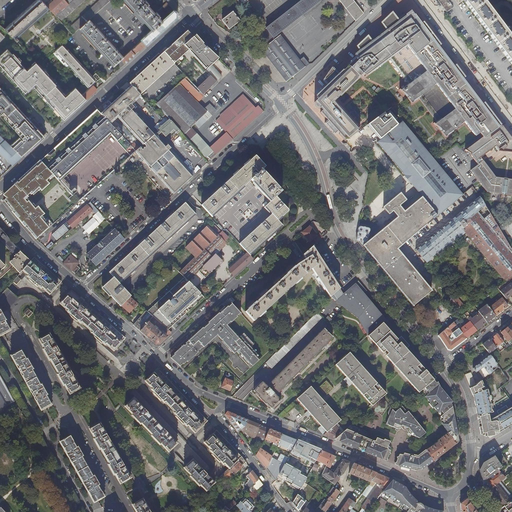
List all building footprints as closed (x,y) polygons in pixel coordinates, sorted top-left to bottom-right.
[(36,0),(5,29),(16,41),(17,39),(17,38),(33,23),(49,9),(47,6),(41,0),(36,0)] [(54,0),(47,6),(49,9),(55,16),(68,4),(64,0),(54,0)] [(55,16),(61,21),(84,0),(72,0),(68,4),(55,16)] [(99,0),(67,29),(72,35),(80,28),(89,19),(110,0),(99,0)] [(122,0),(134,13),(133,14),(143,24),(144,23),(152,32),(162,21),(160,19),(162,17),(156,12),(155,13),(149,6),(150,5),(145,0),(144,0),(144,1),(143,0),(122,0)] [(262,50),(287,82),(309,64),(304,58),(300,61),(280,36),(279,37),(277,35),(321,0),(339,0),(356,21),(364,13),(355,2),(353,0),(237,0),(241,6),(248,0),(302,0),(258,36),(266,46),(262,50)] [(404,0),(397,0),(403,10),(408,8),(404,0)] [(454,7),(448,0),(438,0),(447,12),(454,7)] [(511,37),(509,34),(483,0),(463,0),(496,44),(510,62),(511,64),(511,37)] [(176,13),(174,11),(162,21),(152,32),(143,40),(146,44),(176,17),(176,13)] [(399,67),(436,39),(422,22),(419,24),(410,11),(399,21),(391,13),(381,23),(385,30),(371,42),(367,36),(355,47),(358,50),(353,55),(355,59),(349,66),(359,77),(389,57),(399,67)] [(239,21),(232,12),(222,21),(229,30),(239,21)] [(89,19),(80,28),(89,39),(114,66),(121,59),(123,57),(109,41),(89,19)] [(165,54),(174,63),(189,48),(191,51),(209,68),(218,59),(196,36),(193,37),(186,31),(165,54)] [(482,137),(483,138),(500,125),(501,125),(485,104),(482,105),(481,106),(461,80),(463,79),(465,77),(456,66),(454,67),(453,68),(437,47),(438,46),(440,45),(441,45),(436,39),(399,67),(410,83),(410,84),(401,90),(400,89),(400,90),(406,95),(408,97),(407,98),(412,104),(414,102),(414,101),(419,98),(420,96),(430,109),(431,108),(432,109),(431,110),(439,121),(437,123),(435,124),(433,123),(433,124),(440,128),(442,131),(441,132),(445,137),(448,136),(447,135),(465,122),(476,136),(480,133),(482,137)] [(135,54),(146,44),(143,40),(131,50),(135,54)] [(62,44),(55,51),(68,65),(88,87),(95,80),(62,44)] [(454,67),(438,46),(437,47),(453,68),(454,67)] [(36,62),(27,70),(26,71),(24,69),(25,68),(20,62),(21,61),(13,53),(12,54),(8,49),(0,55),(0,64),(12,78),(25,92),(31,87),(30,86),(32,84),(33,85),(64,119),(86,99),(83,95),(75,87),(67,95),(68,96),(66,98),(63,94),(64,93),(49,76),(36,62)] [(125,63),(135,54),(131,50),(123,57),(121,59),(122,60),(125,63)] [(160,55),(158,53),(135,74),(137,76),(129,84),(132,87),(140,95),(174,64),(163,52),(160,55)] [(213,66),(208,71),(217,81),(222,76),(213,66)] [(325,123),(335,135),(336,135),(335,134),(339,131),(340,133),(340,134),(345,140),(346,139),(347,140),(360,130),(358,131),(357,130),(358,129),(342,111),(343,111),(342,110),(341,108),(339,107),(339,108),(334,102),(358,79),(358,78),(359,77),(349,66),(344,71),(343,70),(338,75),(332,68),(332,67),(323,80),(324,80),(329,85),(324,90),(324,89),(316,96),(318,99),(315,103),(316,102),(321,107),(323,110),(321,113),(326,119),(327,118),(329,121),(326,124),(325,123)] [(398,68),(410,84),(410,83),(399,67),(398,68)] [(131,104),(140,95),(132,87),(111,107),(102,115),(110,123),(118,116),(144,145),(140,149),(136,152),(136,151),(131,156),(117,168),(122,174),(134,163),(167,199),(168,199),(193,177),(183,166),(168,151),(171,148),(168,145),(165,147),(156,137),(161,132),(166,137),(173,130),(177,134),(177,133),(181,137),(183,135),(191,127),(198,120),(202,116),(205,120),(206,121),(216,111),(210,104),(206,108),(203,109),(197,103),(203,98),(203,95),(217,82),(209,73),(205,77),(207,79),(197,88),(187,77),(157,104),(163,112),(161,115),(163,118),(166,115),(169,119),(161,126),(161,125),(159,126),(160,127),(158,129),(159,130),(154,135),(131,110),(134,108),(131,104)] [(482,105),(463,79),(461,80),(481,106),(482,105)] [(28,152),(45,137),(31,121),(34,119),(31,116),(28,118),(17,106),(16,108),(9,100),(10,98),(11,100),(14,97),(11,94),(8,96),(7,95),(6,96),(0,90),(0,88),(1,88),(0,87),(0,84),(1,83),(0,81),(0,113),(1,112),(6,118),(5,119),(9,124),(19,135),(9,144),(21,156),(26,151),(28,152)] [(89,89),(83,95),(86,99),(97,89),(93,85),(89,89)] [(233,140),(264,112),(259,107),(256,109),(243,95),(215,120),(227,133),(233,140)] [(419,98),(437,123),(439,121),(431,110),(430,109),(420,96),(419,98)] [(152,108),(148,103),(144,107),(152,115),(156,111),(152,108)] [(131,145),(110,123),(102,115),(97,110),(41,161),(53,175),(61,183),(90,155),(88,152),(109,132),(131,156),(136,151),(135,150),(131,145)] [(368,125),(381,140),(398,125),(389,114),(386,116),(384,112),(368,125)] [(462,195),(463,194),(463,193),(462,194),(403,121),(399,125),(398,125),(381,140),(378,142),(390,158),(390,159),(392,161),(392,160),(413,185),(412,186),(419,194),(420,194),(422,197),(437,215),(438,216),(439,215),(438,215),(443,210),(444,211),(445,210),(444,210),(450,205),(450,206),(451,205),(450,205),(455,200),(456,201),(457,200),(456,200),(462,195),(462,196),(463,195),(462,195)] [(470,155),(475,161),(480,158),(495,146),(498,149),(498,151),(507,152),(507,151),(511,152),(511,151),(511,138),(507,132),(506,133),(500,125),(483,138),(482,137),(467,149),(465,150),(471,154),(470,155)] [(208,163),(217,155),(211,149),(191,127),(183,135),(208,163)] [(217,155),(233,140),(227,133),(211,149),(217,155)] [(0,172),(3,170),(0,167),(0,153),(13,166),(22,157),(21,156),(9,144),(0,135),(0,172)] [(193,177),(195,175),(176,155),(171,148),(168,151),(183,166),(193,177)] [(251,180),(262,170),(265,167),(256,156),(220,188),(202,205),(212,216),(236,193),(251,180)] [(482,161),(478,165),(470,170),(487,192),(511,195),(511,179),(495,177),(483,160),(482,161)] [(53,175),(41,161),(4,194),(7,197),(4,200),(36,239),(53,224),(37,205),(33,208),(26,200),(38,189),(41,192),(49,186),(46,183),(51,179),(50,178),(53,175)] [(271,201),(276,197),(282,192),(262,170),(251,180),(271,201)] [(369,228),(360,226),(359,227),(356,240),(362,246),(363,245),(378,264),(397,248),(437,215),(422,197),(421,197),(404,212),(399,206),(406,200),(400,193),(383,207),(389,214),(392,211),(397,217),(367,242),(368,238),(369,233),(369,232),(370,229),(369,228)] [(491,279),(497,288),(508,279),(511,276),(511,275),(511,250),(501,233),(498,227),(480,196),(417,249),(428,263),(465,232),(498,273),(491,279)] [(272,214),(278,220),(288,210),(276,197),(271,201),(265,207),(272,214)] [(511,203),(509,200),(499,207),(501,210),(511,203)] [(131,297),(131,296),(119,283),(122,281),(123,281),(196,214),(185,203),(110,272),(114,277),(103,287),(112,296),(121,306),(122,305),(131,297)] [(95,214),(98,211),(94,206),(91,209),(87,205),(67,222),(72,228),(92,211),(95,214)] [(215,216),(218,220),(225,213),(221,209),(215,216)] [(83,226),(89,234),(106,219),(99,211),(83,226)] [(247,253),(250,255),(282,225),(278,220),(272,214),(240,244),(247,253)] [(509,227),(505,222),(498,227),(501,233),(509,227)] [(179,271),(181,274),(185,277),(195,288),(222,261),(216,255),(213,258),(211,256),(225,242),(212,229),(208,225),(188,246),(175,258),(179,262),(177,264),(181,268),(179,271)] [(215,225),(212,229),(225,242),(229,238),(224,233),(223,234),(215,225)] [(309,226),(302,233),(310,242),(314,238),(317,242),(323,237),(319,233),(317,235),(309,226)] [(22,270),(30,261),(20,252),(12,241),(0,227),(0,240),(14,258),(9,263),(20,274),(22,270)] [(96,266),(125,239),(115,229),(87,255),(96,266)] [(213,258),(216,255),(227,244),(225,242),(211,256),(213,258)] [(315,244),(307,252),(303,255),(306,258),(301,262),(297,265),(295,267),(295,266),(293,268),(292,267),(288,270),(289,271),(287,273),(287,274),(280,280),(279,279),(275,282),(276,284),(267,292),(266,291),(262,294),(263,295),(256,302),(256,301),(254,303),(253,302),(249,306),(250,307),(248,309),(246,312),(250,316),(249,317),(250,318),(251,317),(254,321),(259,316),(260,317),(266,312),(265,311),(296,283),(296,284),(302,279),(301,278),(306,274),(308,273),(308,272),(312,269),(318,278),(317,278),(325,291),(326,290),(331,298),(333,296),(342,287),(315,244)] [(397,248),(378,264),(383,269),(413,306),(432,290),(416,271),(397,248)] [(428,263),(417,249),(416,249),(422,257),(423,257),(428,263)] [(253,259),(250,255),(247,253),(229,270),(234,276),(253,259)] [(71,255),(64,263),(72,271),(75,274),(80,268),(77,265),(79,262),(71,255)] [(61,281),(34,257),(30,261),(22,270),(28,275),(28,276),(30,279),(29,280),(38,287),(38,286),(41,289),(42,288),(50,294),(61,281)] [(195,298),(200,293),(195,288),(185,277),(148,312),(153,317),(162,324),(168,330),(173,326),(173,325),(178,320),(176,319),(181,314),(182,315),(197,301),(195,298)] [(342,287),(333,296),(336,301),(343,306),(344,308),(356,319),(368,335),(380,324),(383,322),(386,319),(363,293),(366,291),(357,282),(345,292),(342,287)] [(125,338),(71,290),(60,303),(68,310),(67,311),(70,314),(69,315),(77,322),(78,321),(81,323),(82,322),(92,332),(92,333),(94,335),(94,336),(102,343),(105,345),(106,344),(114,351),(115,349),(120,343),(123,341),(125,338)] [(464,307),(453,293),(446,299),(457,312),(464,307)] [(138,303),(131,297),(122,305),(130,312),(138,303)] [(502,298),(489,308),(495,316),(508,306),(506,304),(502,298)] [(237,352),(251,367),(261,359),(258,356),(259,355),(251,347),(254,344),(244,333),(239,337),(228,325),(231,321),(232,322),(241,314),(232,304),(231,303),(226,308),(225,307),(200,331),(200,332),(190,341),(190,340),(186,344),(187,344),(173,357),(181,367),(192,357),(193,358),(198,353),(197,352),(217,334),(235,354),(237,352)] [(486,305),(478,312),(479,313),(486,323),(495,316),(489,308),(486,305)] [(38,311),(33,306),(28,311),(33,315),(38,311)] [(0,336),(3,334),(11,330),(5,321),(6,320),(3,314),(0,309),(0,336)] [(148,312),(146,311),(134,325),(141,331),(149,322),(151,320),(153,317),(148,312)] [(277,352),(255,374),(263,382),(254,390),(259,396),(258,396),(265,404),(266,403),(271,408),(278,401),(279,402),(281,400),(276,395),(333,337),(329,334),(331,332),(326,326),(329,324),(317,312),(280,349),(277,352)] [(470,322),(476,331),(486,323),(479,313),(472,319),(471,317),(467,312),(464,314),(467,319),(470,322)] [(153,317),(151,320),(158,327),(159,327),(162,324),(153,317)] [(457,320),(453,322),(466,338),(476,331),(470,322),(463,328),(457,320)] [(149,322),(141,331),(156,344),(160,344),(167,338),(149,322)] [(433,380),(436,378),(432,374),(430,376),(406,348),(409,345),(404,339),(400,342),(398,339),(383,322),(380,324),(368,336),(383,353),(384,352),(386,350),(388,353),(386,354),(419,391),(423,389),(424,388),(433,380)] [(452,324),(438,336),(448,350),(450,350),(466,338),(453,322),(452,324)] [(511,343),(511,325),(507,328),(506,327),(500,332),(503,336),(503,337),(509,345),(511,343)] [(71,393),(80,388),(51,336),(49,334),(41,338),(39,339),(44,348),(43,349),(46,354),(49,360),(50,360),(58,374),(57,374),(60,380),(63,386),(65,385),(70,394),(71,393)] [(503,341),(497,334),(493,337),(494,339),(492,341),(496,346),(503,341)] [(489,340),(482,345),(489,354),(496,348),(489,340)] [(11,356),(42,410),(44,409),(52,404),(47,395),(48,394),(45,389),(42,383),(41,384),(33,370),(34,369),(31,363),(28,358),(27,358),(22,350),(14,354),(11,356)] [(370,408),(382,398),(386,394),(363,368),(357,373),(355,370),(360,365),(349,352),(335,364),(347,377),(349,380),(347,382),(350,385),(352,383),(371,405),(369,407),(370,408)] [(419,391),(386,354),(385,355),(418,392),(419,391)] [(492,358),(490,355),(478,364),(472,368),(475,372),(478,371),(482,367),(488,375),(493,371),(492,368),(494,366),(496,369),(498,367),(492,358)] [(482,367),(478,371),(483,378),(488,375),(482,367)] [(195,433),(207,421),(167,378),(158,369),(155,372),(145,381),(152,388),(151,389),(154,392),(153,393),(161,401),(162,400),(164,403),(165,402),(175,412),(174,413),(177,416),(176,417),(183,424),(184,424),(187,426),(188,425),(195,433)] [(471,372),(465,376),(470,388),(475,386),(471,372)] [(0,376),(14,401),(14,402),(15,401),(0,375),(0,376)] [(14,401),(0,376),(0,408),(10,403),(14,401)] [(230,391),(234,381),(225,378),(221,387),(230,391)] [(252,381),(249,378),(236,395),(242,400),(252,388),(248,386),(252,381)] [(448,433),(455,444),(458,442),(458,441),(457,434),(456,427),(454,426),(454,424),(455,423),(453,410),(451,408),(452,407),(450,404),(451,403),(450,399),(441,389),(439,385),(438,385),(436,383),(433,380),(424,388),(428,394),(428,395),(430,397),(427,400),(429,402),(429,403),(432,408),(434,408),(436,410),(439,408),(444,414),(441,416),(443,419),(442,420),(444,423),(446,426),(444,428),(448,433)] [(475,386),(470,388),(473,396),(474,395),(476,408),(490,405),(488,394),(487,394),(485,390),(481,380),(475,386)] [(319,388),(326,395),(333,389),(330,385),(329,386),(328,384),(329,383),(326,381),(319,388)] [(297,399),(308,411),(311,415),(322,426),(336,414),(325,402),(321,405),(319,402),(322,399),(311,386),(297,399)] [(488,390),(485,390),(487,394),(488,394),(490,405),(476,408),(480,435),(485,437),(480,428),(492,420),(491,417),(482,423),(477,414),(486,409),(489,413),(494,413),(493,412),(492,409),(494,409),(493,405),(491,405),(491,401),(492,401),(491,396),(490,396),(488,390)] [(132,416),(140,424),(141,423),(153,435),(152,436),(160,445),(161,444),(169,452),(177,443),(134,398),(125,406),(133,415),(132,416)] [(293,402),(284,410),(287,414),(296,406),(293,402)] [(511,406),(508,409),(506,406),(499,410),(501,414),(492,420),(480,428),(485,437),(488,435),(489,437),(490,439),(511,425),(511,406)] [(403,410),(400,407),(395,412),(392,409),(391,411),(389,410),(388,413),(388,414),(389,415),(387,422),(388,422),(389,424),(388,425),(399,430),(399,429),(400,429),(401,428),(407,431),(407,432),(408,432),(407,433),(419,438),(426,433),(416,422),(417,421),(413,416),(412,417),(408,411),(407,412),(404,409),(403,410)] [(491,417),(489,413),(486,409),(477,414),(482,423),(491,417)] [(245,426),(248,420),(228,412),(225,415),(238,431),(243,428),(245,426)] [(336,414),(322,426),(324,428),(338,416),(336,414)] [(321,431),(324,435),(335,426),(341,420),(338,416),(324,428),(321,431)] [(260,425),(248,420),(245,426),(243,428),(246,433),(247,435),(249,435),(255,438),(255,437),(260,425)] [(154,511),(146,497),(141,489),(144,488),(143,487),(141,484),(141,483),(140,484),(139,484),(134,476),(104,422),(100,423),(91,428),(90,429),(95,438),(94,439),(99,449),(101,449),(109,464),(108,464),(114,475),(115,474),(120,484),(124,481),(131,478),(137,489),(142,499),(136,503),(132,505),(136,511),(154,511)] [(269,429),(260,425),(255,437),(264,441),(265,439),(269,429)] [(343,440),(342,443),(356,448),(358,448),(359,447),(365,449),(365,451),(366,452),(368,453),(380,458),(381,458),(382,458),(383,457),(386,458),(390,450),(388,449),(387,447),(388,445),(376,439),(375,441),(372,440),(371,440),(366,438),(367,434),(367,432),(365,431),(351,425),(341,433),(336,437),(340,439),(343,440)] [(324,435),(334,439),(336,437),(341,433),(335,426),(324,435)] [(282,434),(269,429),(265,439),(273,443),(273,444),(273,446),(274,447),(273,450),(275,450),(277,444),(282,434)] [(229,471),(238,462),(237,461),(242,457),(217,431),(204,442),(211,450),(211,451),(213,454),(212,454),(220,462),(221,461),(223,464),(224,463),(229,468),(223,474),(224,475),(229,471)] [(437,440),(438,442),(445,452),(455,444),(448,433),(437,440)] [(297,441),(282,434),(277,444),(292,451),(297,441)] [(60,442),(94,503),(105,497),(98,486),(100,485),(94,475),(93,476),(82,457),(83,456),(78,447),(77,447),(71,436),(60,442)] [(306,444),(297,441),(292,451),(290,454),(293,455),(295,451),(301,454),(306,444)] [(438,442),(426,450),(426,451),(433,461),(445,452),(438,442)] [(311,446),(306,444),(301,454),(287,479),(290,481),(302,488),(305,482),(312,469),(314,464),(305,459),(311,446)] [(256,455),(267,469),(271,458),(272,456),(260,447),(259,451),(256,455)] [(399,465),(400,466),(416,470),(417,468),(423,469),(433,461),(426,451),(426,450),(425,449),(417,456),(411,454),(410,455),(409,458),(407,458),(406,456),(402,455),(399,454),(396,462),(399,464),(399,465)] [(332,455),(321,451),(316,461),(323,464),(322,467),(325,468),(326,466),(332,455)] [(267,469),(275,480),(279,474),(288,458),(281,455),(278,461),(271,458),(267,469)] [(336,457),(332,455),(326,466),(330,468),(336,457)] [(490,460),(489,459),(485,462),(483,463),(480,470),(482,481),(486,480),(498,470),(502,468),(495,457),(490,460)] [(225,483),(228,480),(228,479),(232,474),(234,476),(243,467),(242,467),(247,463),(243,458),(238,462),(229,471),(224,475),(221,478),(225,483)] [(325,468),(322,475),(335,485),(350,463),(342,459),(338,464),(339,465),(333,473),(325,468)] [(200,485),(206,491),(214,482),(193,460),(184,468),(192,476),(191,477),(199,486),(200,485)] [(376,473),(353,464),(349,473),(370,482),(376,473)] [(249,467),(243,473),(250,480),(248,481),(248,482),(245,485),(250,489),(259,480),(249,467)] [(485,492),(488,496),(493,493),(499,488),(496,485),(504,478),(498,470),(486,480),(482,481),(485,492)] [(376,473),(370,482),(362,494),(365,495),(371,486),(373,487),(375,484),(376,483),(378,484),(377,486),(378,487),(362,508),(366,511),(383,492),(393,480),(376,473)] [(275,480),(282,488),(285,482),(279,474),(275,480)] [(259,480),(250,489),(249,490),(254,494),(263,485),(259,480)] [(406,488),(393,480),(383,492),(390,497),(390,498),(409,510),(407,511),(442,511),(443,511),(440,511),(436,511),(430,509),(424,506),(424,507),(423,506),(423,505),(420,503),(420,504),(419,503),(416,500),(411,496),(408,492),(406,488)] [(282,488),(293,503),(295,498),(286,486),(288,484),(285,482),(282,488)] [(302,488),(300,490),(312,498),(317,491),(305,482),(302,488)] [(325,511),(340,492),(333,487),(328,493),(326,496),(328,498),(326,501),(324,500),(318,508),(324,511),(325,511)] [(499,488),(493,493),(496,497),(497,499),(503,507),(505,506),(511,502),(499,488)] [(323,489),(320,494),(325,497),(326,496),(328,493),(323,489)] [(293,503),(299,511),(300,509),(300,508),(305,501),(298,495),(295,498),(293,503)] [(236,506),(242,511),(251,511),(250,511),(254,507),(244,498),(240,502),(236,506)] [(353,508),(356,503),(349,498),(339,511),(346,511),(348,510),(347,510),(350,506),(353,508)] [(477,511),(476,510),(468,500),(467,499),(461,504),(461,510),(461,511),(477,511)] [(468,500),(476,510),(477,509),(469,499),(468,500)] [(497,499),(493,502),(499,510),(503,507),(497,499)] [(234,501),(227,508),(230,511),(233,508),(233,507),(236,504),(234,501)]
